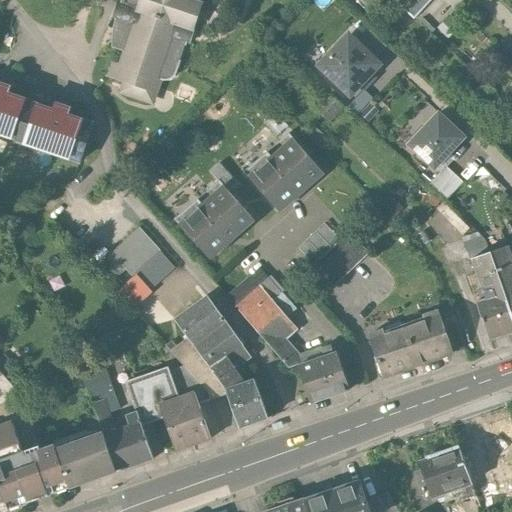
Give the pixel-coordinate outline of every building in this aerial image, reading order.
[(153,103),(160,81),(166,82),(170,81),(173,79),(175,76),(186,44),(190,45),(204,3),(194,0),(123,0),(121,6),(117,5),(112,21),(115,22),(114,29),(112,39),(112,48),(124,52),(119,69),(111,66),(107,77),(123,83),(119,92),(153,103)] [(398,0),(396,3),(414,19),(431,0),(398,0)] [(393,44),(375,28),(363,41),(381,57),(393,44)] [(356,33),(327,63),(357,92),(386,62),(381,57),(363,41),(356,33)] [(0,133),(20,140),(32,104),(7,95),(10,88),(0,84),(0,133)] [(511,85),(500,98),(511,108),(511,85)] [(328,93),(314,106),(327,120),(341,107),(328,93)] [(57,112),(32,104),(20,140),(80,161),(93,124),(68,115),(70,109),(59,105),(57,112)] [(417,143),(442,166),(470,135),(445,112),(417,143)] [(330,141),(313,125),(305,133),(322,150),(330,141)] [(323,173),(288,134),(244,172),(279,212),(323,173)] [(475,157),(462,172),(470,179),(483,165),(475,157)] [(237,183),(219,164),(210,172),(218,181),(228,191),(237,183)] [(470,181),(452,165),(437,182),(454,198),(470,181)] [(218,181),(174,220),(209,259),(253,221),(228,191),(218,181)] [(405,216),(398,207),(389,214),(397,223),(405,216)] [(299,245),(315,262),(342,236),(327,219),(299,245)] [(108,250),(131,275),(158,251),(161,249),(138,223),(108,250)] [(464,239),(472,260),(490,254),(482,232),(464,239)] [(307,278),(324,296),(368,253),(352,235),(307,278)] [(511,317),(511,258),(508,248),(490,254),(511,317)] [(174,269),(158,251),(131,275),(126,280),(141,298),(174,269)] [(490,340),(511,332),(511,317),(490,254),(472,260),(486,300),(477,303),(490,340)] [(329,342),(298,352),(285,337),(296,328),(286,316),(271,299),(258,284),(267,276),(264,274),(260,269),(228,298),(288,367),(294,362),(331,349),(329,342)] [(267,276),(258,284),(271,299),(280,291),(267,276)] [(280,291),(271,299),(286,316),(296,307),(281,290),(280,291)] [(205,293),(173,317),(187,335),(208,365),(224,353),(236,368),(251,357),(205,293)] [(452,355),(437,311),(369,335),(384,378),(452,355)] [(169,349),(184,366),(207,390),(211,400),(228,394),(227,391),(208,365),(187,335),(169,349)] [(336,352),(297,365),(310,402),(349,389),(336,352)] [(208,365),(227,391),(246,384),(236,368),(224,353),(208,365)] [(167,365),(127,380),(139,414),(143,425),(165,417),(160,405),(179,398),(169,371),(167,365)] [(207,390),(184,366),(169,371),(179,398),(194,393),(198,404),(211,400),(207,390)] [(0,404),(20,394),(0,371),(0,404)] [(97,399),(116,393),(110,373),(91,379),(97,399)] [(246,384),(227,391),(228,394),(240,428),(268,418),(255,380),(246,384)] [(198,404),(194,393),(179,398),(160,405),(165,417),(177,450),(210,438),(198,404)] [(117,471),(155,458),(143,425),(139,414),(129,418),(131,426),(117,431),(108,404),(95,409),(103,433),(117,471)] [(0,460),(23,452),(13,426),(0,431),(0,460)] [(37,460),(50,496),(117,471),(103,433),(56,449),(55,445),(40,450),(42,458),(37,460)] [(0,504),(7,502),(10,510),(50,496),(37,460),(42,458),(40,450),(38,447),(23,452),(0,460),(0,504)] [(471,485),(458,448),(443,453),(439,451),(430,454),(429,458),(427,459),(428,460),(419,463),(424,475),(419,477),(422,487),(427,486),(433,501),(443,498),(442,495),(471,485)] [(369,511),(359,482),(305,501),(308,511),(369,511)] [(480,511),(471,485),(442,495),(443,498),(444,503),(463,496),(461,500),(465,511),(480,511)] [(398,511),(387,493),(376,498),(381,511),(398,511)] [(308,511),(305,501),(271,511),(308,511)]
